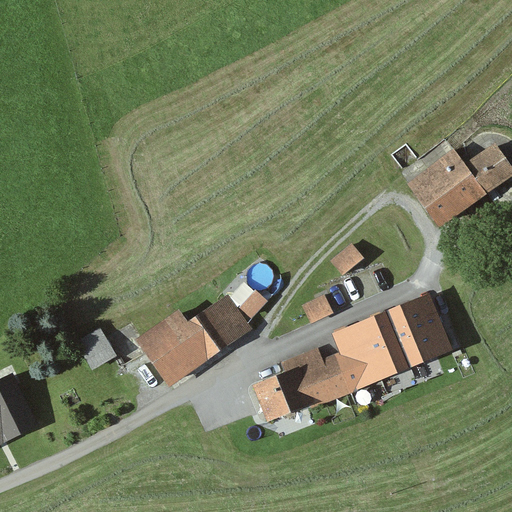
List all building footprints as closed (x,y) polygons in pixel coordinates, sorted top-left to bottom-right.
[(396,141),(406,155),(421,144),(410,130),(396,141)] [(457,148),(407,182),(435,225),(511,173),(511,165),(497,142),(467,162),(457,148)] [(347,261),(367,244),(356,230),(335,248),(347,261)] [(261,276),(243,290),(253,303),(271,289),(261,276)] [(173,312),(128,341),(158,389),(248,331),(226,297),(182,325),(173,312)] [(294,371),(256,386),(268,417),(447,348),(428,298),(335,333),(343,354),(321,363),(316,350),(290,361),(294,371)] [(323,300),(300,309),(306,324),(329,315),(323,300)] [(101,331),(74,346),(88,370),(114,356),(101,331)] [(9,377),(0,381),(0,440),(32,425),(9,377)]
